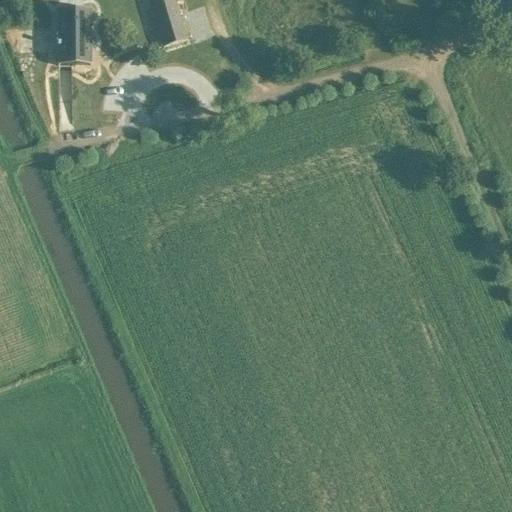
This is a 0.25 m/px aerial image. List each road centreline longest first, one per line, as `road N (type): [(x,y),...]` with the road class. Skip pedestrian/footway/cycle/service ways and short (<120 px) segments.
road 1 (unclassified): [(58,149),(425,57),(511,10)]
road 2 (track): [(511,259),(425,57)]
